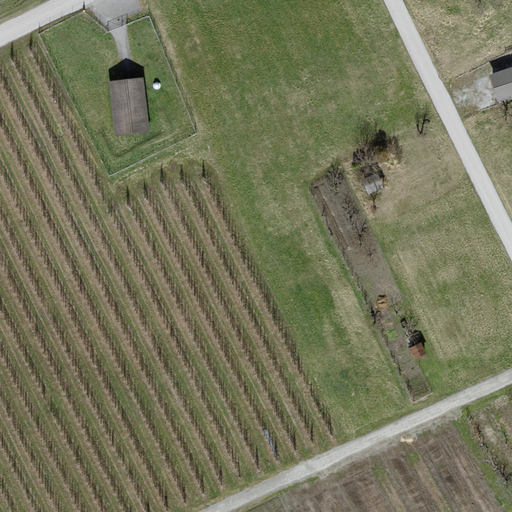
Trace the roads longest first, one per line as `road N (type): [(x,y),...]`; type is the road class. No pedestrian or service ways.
road 1 (residential): [(511,377),(213,511)]
road 2 (residential): [(393,0),(511,241)]
